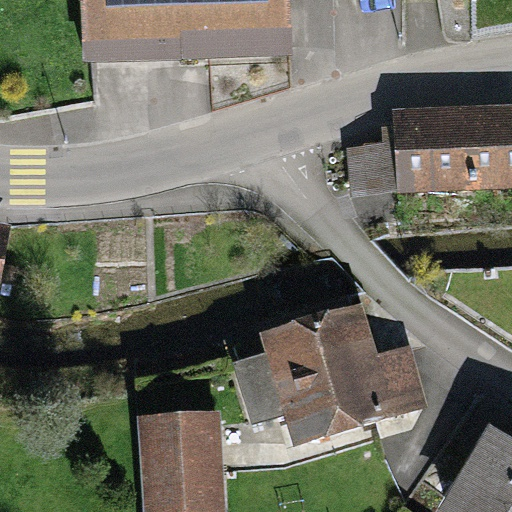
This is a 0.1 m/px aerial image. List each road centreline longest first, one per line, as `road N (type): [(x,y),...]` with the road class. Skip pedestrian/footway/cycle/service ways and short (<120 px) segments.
road 1 (residential): [(270,131),(294,190),(440,337),(511,380)]
road 2 (secondary): [(270,131),(131,166),(0,176)]
road 3 (secondary): [(511,72),(411,84),(270,131)]
